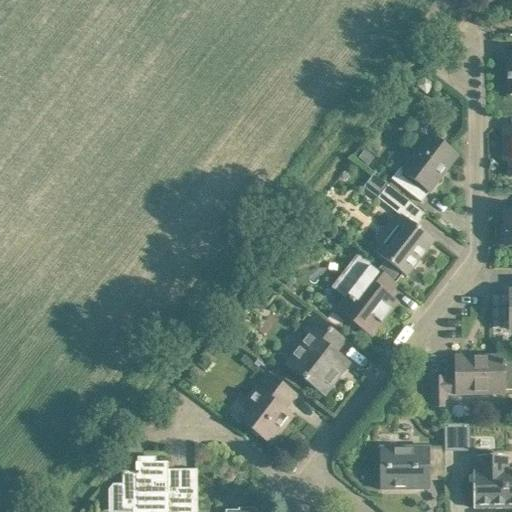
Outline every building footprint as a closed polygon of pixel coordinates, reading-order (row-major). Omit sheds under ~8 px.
[(390,179),(405,191),(421,203),(448,168),(445,165),(453,154),(430,136),(404,169),(400,166),(390,179)] [(399,214),(403,217),(414,225),(422,213),(388,187),(380,199),(399,214)] [(502,240),(506,240),(506,247),(511,247),(511,211),(505,211),(506,227),(501,227),(502,240)] [(403,217),(375,253),(406,277),(434,241),(419,229),(414,225),(403,217)] [(382,262),(376,269),(380,272),(391,280),(396,273),(382,262)] [(339,311),(354,324),(370,336),(396,303),(387,295),(395,284),(391,280),(380,272),(376,269),(373,267),(339,311)] [(332,313),(326,321),(337,330),(343,322),(332,313)] [(286,367),(308,383),(324,396),(348,364),(334,353),(344,341),(314,318),(304,331),(310,336),(286,367)] [(432,408),(446,408),(446,393),(455,393),(455,396),(504,396),(504,390),(511,389),(511,365),(504,366),(503,357),(455,357),(456,381),(446,381),(446,378),(432,379),(432,408)] [(247,402),(254,408),(242,424),(270,445),(292,417),(283,410),(295,396),(270,377),(259,391),(257,389),(247,402)] [(444,425),(445,448),(445,452),(470,452),(469,425),(444,425)] [(381,449),(381,454),(381,491),(429,490),(429,474),(445,474),(445,452),(445,448),(381,449)] [(473,471),(473,489),(473,509),(511,508),(511,470),(507,471),(507,457),(476,458),(477,471),(473,471)] [(113,485),(108,491),(108,497),(123,497),(123,509),(133,508),(132,511),(197,511),(197,470),(168,471),(168,463),(155,463),(155,459),(138,459),(138,463),(135,463),(136,472),(122,473),(123,485),(113,485)]
